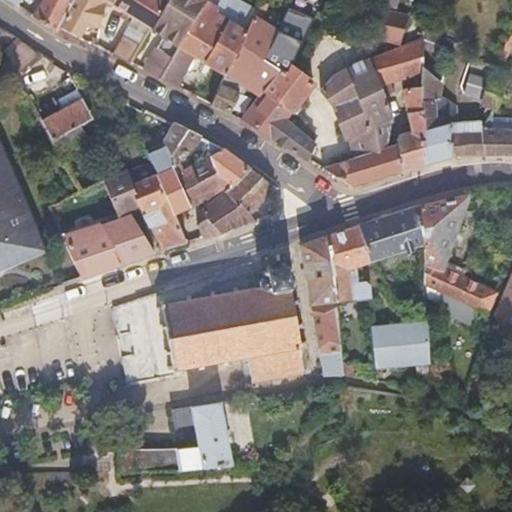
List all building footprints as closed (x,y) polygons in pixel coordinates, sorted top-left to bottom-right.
[(76,0),(9,0),(17,7),(21,0),(44,0),(34,18),(56,32),(59,29),(76,0)] [(104,1),(102,0),(76,0),(59,29),(80,41),(94,16),(103,16),(104,3),(104,1)] [(102,0),(104,1),(104,3),(130,19),(150,31),(151,30),(167,1),(168,0),(102,0)] [(183,40),(207,0),(168,0),(167,1),(151,30),(163,37),(144,70),(161,79),(183,40)] [(222,0),(207,0),(183,40),(161,79),(178,87),(193,57),(205,64),(203,69),(209,73),(197,97),(212,104),(221,85),(226,75),(255,17),(235,4),(226,19),(216,13),(222,0)] [(273,9),(262,2),(261,3),(255,17),(265,24),(273,9)] [(408,18),(382,8),(372,37),(396,47),(408,18)] [(265,24),(255,17),(226,75),(259,97),(280,69),(264,59),(277,31),(265,24)] [(129,33),(143,42),(150,31),(130,19),(123,35),(129,33)] [(281,22),(277,31),(264,59),(280,69),(298,31),(281,22)] [(0,46),(0,47),(17,77),(43,56),(29,48),(15,39),(0,28),(0,46)] [(511,32),(501,57),(507,60),(511,50),(511,32)] [(113,54),(130,63),(143,42),(129,33),(123,35),(113,54)] [(424,67),(423,40),(371,60),(381,86),(386,83),(408,78),(408,89),(405,90),(413,132),(398,136),(397,145),(399,144),(402,172),(426,165),(424,67)] [(381,86),(371,60),(331,79),(322,89),(338,111),(351,143),(354,158),(397,145),(398,136),(394,118),(381,86)] [(292,64),(287,72),(297,79),(283,100),(295,111),(315,84),(292,64)] [(444,83),(424,67),(426,165),(452,158),(484,156),(483,130),(483,127),(483,122),(461,124),(459,106),(443,97),(444,83)] [(280,69),(259,97),(242,119),(273,138),(295,111),(283,100),(297,79),(287,72),(280,69)] [(482,103),(493,108),(496,109),(503,93),(495,90),(498,81),(490,78),(482,103)] [(507,85),(505,83),(498,81),(495,90),(503,93),(507,85)] [(236,92),(221,85),(212,104),(228,113),(236,92)] [(42,121),(53,141),(75,129),(92,120),(82,102),(42,121)] [(163,142),(176,164),(195,148),(202,138),(173,125),(163,142)] [(307,160),(315,142),(301,130),(295,126),(281,143),(307,160)] [(70,171),(81,192),(105,180),(75,129),(53,141),(70,171)] [(511,129),(483,130),(484,156),(511,155),(511,129)] [(397,145),(354,158),(350,160),(333,164),(324,168),(345,184),(349,187),(353,187),(402,172),(399,144),(397,145)] [(232,186),(250,169),(226,149),(210,158),(220,177),(232,186)] [(0,264),(42,247),(0,150),(0,264)] [(218,191),(223,195),(225,196),(232,186),(220,177),(210,158),(180,172),(175,175),(191,206),(218,191)] [(142,211),(166,250),(187,243),(177,214),(155,174),(148,161),(124,172),(140,206),(142,211)] [(155,174),(177,214),(191,206),(175,175),(180,172),(176,164),(155,174)] [(251,216),(275,189),(250,169),(232,186),(225,196),(251,216)] [(128,210),(140,206),(124,172),(105,180),(118,214),(128,210)] [(197,226),(204,240),(256,222),(251,216),(225,196),(223,195),(204,210),(209,217),(197,226)] [(479,310),(487,314),(497,293),(444,268),(470,196),(422,205),(424,246),(426,285),(444,294),(479,310)] [(424,246),(422,205),(361,226),(369,262),(370,263),(424,246)] [(63,236),(86,277),(106,271),(155,253),(130,213),(63,236)] [(361,226),(348,231),(358,267),(370,263),(369,262),(361,226)] [(348,231),(329,237),(336,301),(371,297),(370,286),(363,281),(363,279),(355,279),(355,267),(358,267),(348,231)] [(322,376),(343,375),(343,366),(336,301),(329,237),(302,245),(322,376)] [(249,357),(254,384),(305,375),(288,269),(268,272),(268,277),(262,278),(260,280),(259,282),(259,290),(165,305),(176,371),(249,357)] [(511,275),(494,317),(511,325),(511,275)] [(426,298),(440,303),(444,294),(426,285),(426,298)] [(472,327),(479,310),(444,294),(440,303),(436,310),(472,327)] [(376,368),(429,364),(427,322),(404,324),(373,328),(376,368)] [(429,364),(430,385),(451,384),(450,364),(429,364)] [(353,366),(343,366),(343,375),(353,377),(353,366)] [(137,451),(138,472),(198,469),(232,464),(220,402),(172,409),(175,430),(185,430),(187,449),(177,449),(137,451)] [(121,451),(121,472),(138,472),(137,451),(121,451)]
